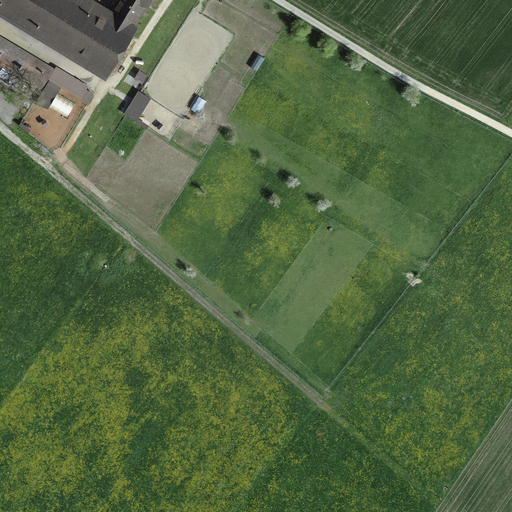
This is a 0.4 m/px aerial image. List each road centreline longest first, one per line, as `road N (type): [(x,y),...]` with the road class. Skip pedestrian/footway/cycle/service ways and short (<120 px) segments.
road 1 (track): [(318,400),(50,168)]
road 2 (track): [(278,0),(425,88)]
